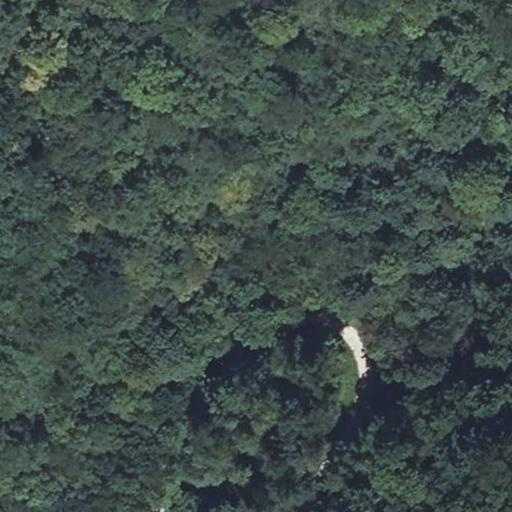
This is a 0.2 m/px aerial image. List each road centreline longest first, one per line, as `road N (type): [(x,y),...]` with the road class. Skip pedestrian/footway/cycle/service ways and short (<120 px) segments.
road 1 (track): [(333,327),(303,320),(222,353),(180,403),(159,461),(157,511)]
road 2 (track): [(333,327),(349,343),(360,379),(307,511)]
